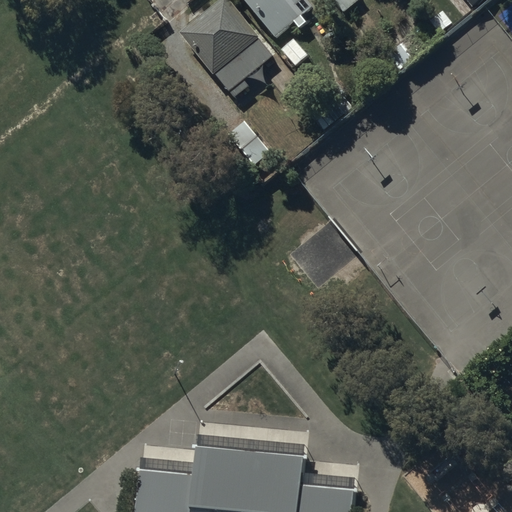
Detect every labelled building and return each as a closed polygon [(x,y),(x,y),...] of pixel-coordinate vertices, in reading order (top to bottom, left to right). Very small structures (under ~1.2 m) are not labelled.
[(232,0),(217,0),(181,29),(214,71),(215,70),(236,96),(251,85),(245,77),(274,54),(232,0)] [(248,0),(276,35),(295,20),(300,26),(308,20),(315,5),(311,0),(248,0)] [(328,0),(339,13),(355,0),(328,0)] [(418,55),(405,39),(381,58),(394,74),(418,55)] [(350,90),(340,77),(317,95),(336,120),(354,106),(345,94),(350,90)] [(245,118),(228,132),(255,165),(272,151),(245,118)] [(140,467),(135,511),(353,511),(356,490),(301,484),(304,455),(196,445),(193,471),(140,467)]
